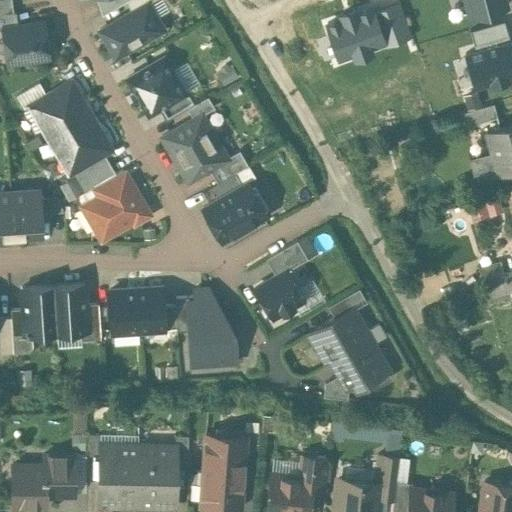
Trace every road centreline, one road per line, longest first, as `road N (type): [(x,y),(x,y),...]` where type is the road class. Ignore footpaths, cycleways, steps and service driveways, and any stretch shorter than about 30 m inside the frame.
road 1 (residential): [(63,0),(210,266)]
road 2 (residential): [(350,197),(454,375),(511,420)]
road 3 (residential): [(0,262),(71,257),(210,266)]
road 4 (residential): [(248,25),(350,197)]
road 5 (residential): [(210,266),(232,263),(350,197)]
